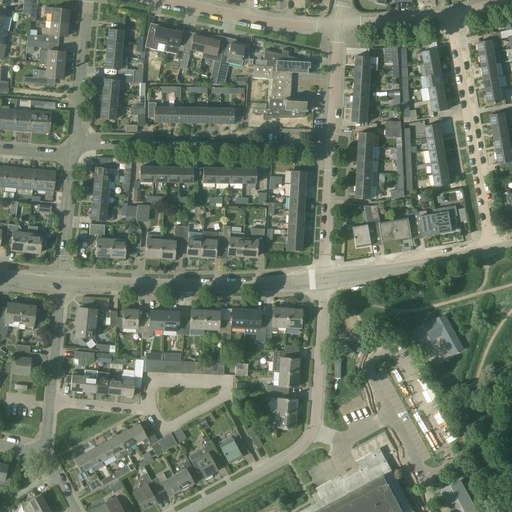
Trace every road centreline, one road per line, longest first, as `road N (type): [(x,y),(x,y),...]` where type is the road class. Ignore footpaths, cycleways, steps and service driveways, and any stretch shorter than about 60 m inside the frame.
road 1 (unclassified): [(188,511),(307,440),(325,278)]
road 2 (tertiary): [(325,278),(61,282)]
road 3 (residential): [(331,150),(75,144)]
road 4 (residential): [(491,250),(450,14)]
road 5 (residential): [(339,25),(294,26),(163,0)]
road 6 (tertiary): [(491,250),(325,278)]
road 7 (residential): [(75,144),(88,0)]
road 8 (unclassified): [(325,278),(331,150)]
road 9 (residential): [(61,282),(73,155)]
road 10 (unclassified): [(331,150),(339,25)]
